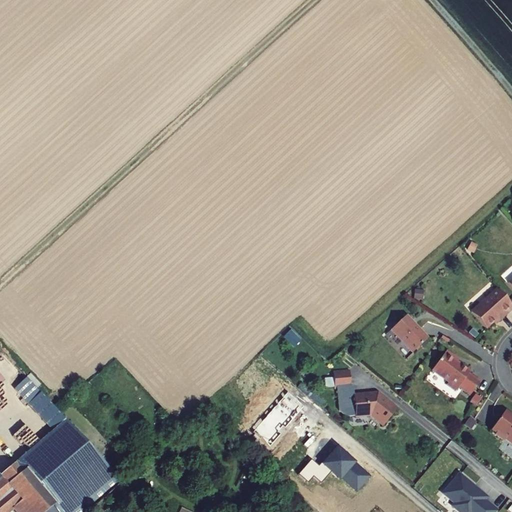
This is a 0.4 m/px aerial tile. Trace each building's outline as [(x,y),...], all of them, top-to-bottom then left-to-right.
[(497,288),(495,285),(467,308),(481,325),(494,314),(496,317),(510,305),(497,288)] [(422,333),(401,310),(385,324),(406,347),(422,333)] [(448,358),(438,351),(424,370),(440,382),(438,385),(447,391),(450,387),(461,396),(471,383),(460,374),(461,372),(446,361),(448,358)] [(379,418),(393,402),(389,398),(390,397),(384,392),(378,392),(378,388),(374,385),(350,387),(350,379),(345,380),(344,364),(328,365),(329,381),(343,380),(343,382),(334,383),(335,408),(337,409),(366,407),(379,418)] [(64,511),(79,511),(118,476),(23,376),(13,387),(51,429),(0,472),(0,497),(12,487),(33,511),(52,511),(59,506),(64,511)] [(511,412),(508,409),(493,426),(497,430),(496,431),(504,439),(505,437),(511,443),(511,412)] [(310,465),(316,472),(327,461),(335,469),(337,467),(350,481),(364,469),(350,454),(352,453),(339,440),(338,441),(334,437),(327,444),(328,446),(317,456),(309,447),(295,461),(304,470),(310,465)] [(133,466),(141,474),(152,464),(145,456),(133,466)] [(494,511),(498,508),(483,497),(485,494),(458,471),(443,490),(454,499),(451,502),(463,511),(494,511)] [(139,511),(154,511),(171,492),(164,485),(139,511)] [(0,497),(0,511),(3,511),(12,505),(18,511),(33,511),(12,487),(0,497)]
